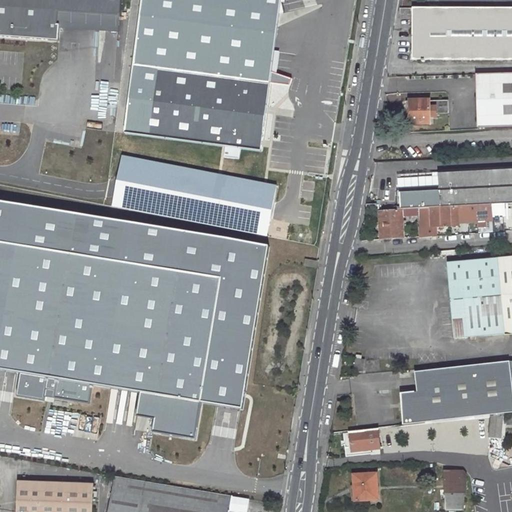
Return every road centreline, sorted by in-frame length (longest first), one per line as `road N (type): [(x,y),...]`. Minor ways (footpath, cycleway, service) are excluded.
road 1 (tertiary): [(299,511),(386,0)]
road 2 (unknown): [(0,433),(303,490)]
road 3 (unknown): [(344,247),(511,234)]
road 4 (unknown): [(357,168),(511,161)]
road 5 (unknown): [(511,137),(362,143)]
road 6 (unknown): [(375,66),(511,64)]
